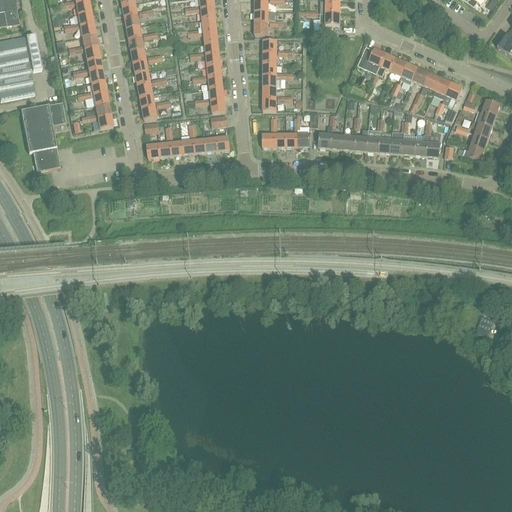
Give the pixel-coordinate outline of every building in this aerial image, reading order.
[(8,0),(1,2),(0,0),(0,30),(19,28),(14,0),(8,0)] [(120,0),(123,9),(135,7),(134,0),(120,0)] [(206,0),(200,1),(201,12),(214,11),(213,0),(206,0)] [(466,0),(464,4),(474,11),(478,5),(475,3),(477,0),(466,0)] [(255,3),(255,15),(268,15),(268,3),(255,3)] [(76,9),(78,18),(91,15),(88,4),(76,6),(76,9)] [(320,4),(319,16),(339,16),(340,4),(320,4)] [(123,9),(125,20),(138,18),(135,7),(123,9)] [(215,22),(214,11),(201,12),(202,24),(215,22)] [(78,18),(79,26),(80,29),(93,26),(91,15),(78,18)] [(255,15),(255,26),(268,26),(268,15),(255,15)] [(332,40),(332,28),(339,29),(339,16),(319,16),(319,34),(313,33),(313,40),(332,40)] [(140,29),(138,18),(125,20),(127,32),(140,29)] [(217,34),(215,22),(202,24),(204,35),(217,34)] [(80,32),(82,40),(95,38),(93,26),(80,29),(80,32)] [(255,26),(255,38),(268,38),(268,26),(255,26)] [(142,41),(140,29),(127,32),(129,43),(142,41)] [(204,35),(205,47),(218,45),(217,34),(204,35)] [(511,60),(511,36),(508,41),(505,39),(502,44),(500,43),(496,48),(498,50),(497,50),(511,60)] [(35,37),(0,44),(0,102),(0,104),(35,97),(31,74),(42,72),(35,37)] [(82,40),(84,49),(84,52),(97,49),(95,38),(82,40)] [(129,43),(131,54),(144,52),(142,41),(129,43)] [(263,44),(263,56),(276,56),(276,44),(263,44)] [(205,47),(206,58),(219,57),(218,45),(205,47)] [(85,55),(86,63),(99,60),(97,49),(84,52),(85,55)] [(65,58),(77,56),(76,50),(68,52),(64,53),(65,58)] [(131,54),(133,66),(146,63),(144,52),(131,54)] [(369,64),(379,69),(385,57),(374,52),(369,64)] [(207,64),(207,70),(220,68),(219,57),(206,58),(204,58),(204,55),(197,56),(198,62),(201,62),(202,64),(207,64)] [(263,56),(263,67),(276,67),(276,56),(263,56)] [(396,62),(385,57),(379,69),(376,77),(374,76),(371,81),(377,83),(379,78),(382,79),(385,72),(391,74),(396,62)] [(86,63),(88,71),(88,74),(102,72),(99,60),(86,63)] [(391,74),(401,79),(407,67),(396,62),(391,74)] [(133,66),(136,77),(148,75),(146,63),(133,66)] [(263,67),(263,79),(276,79),(276,67),(263,67)] [(411,88),(413,84),(418,72),(407,67),(401,79),(402,79),(400,83),(411,88)] [(207,70),(209,81),(222,80),(220,68),(207,70)] [(89,77),(91,86),(104,83),(102,72),(88,74),(89,77)] [(413,84),(423,89),(424,89),(429,76),(418,72),(413,84)] [(136,77),(138,88),(151,86),(148,75),(136,77)] [(429,91),(435,94),(440,81),(429,76),(424,89),(423,89),(420,96),(418,95),(416,100),(421,103),(424,98),(425,99),(429,91)] [(263,79),(263,90),(276,90),(276,79),(263,79)] [(209,81),(210,92),(223,91),(222,80),(209,81)] [(435,94),(445,99),(451,86),(440,81),(435,94)] [(91,86),(92,94),(93,97),(106,94),(104,83),(91,86)] [(138,88),(140,100),(153,97),(151,86),(138,88)] [(462,91),(451,86),(445,99),(457,104),(462,91)] [(263,90),(263,102),(276,102),(276,90),(263,90)] [(210,92),(211,104),(224,103),(223,91),(210,92)] [(93,100),(95,108),(108,106),(106,94),(93,97),(93,100)] [(470,95),(466,103),(471,106),(475,97),(470,95)] [(140,100),(142,111),(155,108),(153,97),(140,100)] [(419,109),(421,103),(416,100),(410,113),(413,115),(415,111),(416,111),(418,108),(419,109)] [(263,102),(263,114),(276,114),(276,102),(263,102)] [(225,115),(224,103),(211,104),(212,116),(225,115)] [(487,103),(483,115),(495,119),(499,108),(487,103)] [(56,150),(54,135),(52,129),(66,126),(62,105),(20,113),(29,156),(33,155),(36,175),(60,170),(56,150)] [(95,108),(97,117),(97,120),(110,117),(108,106),(95,108)] [(157,121),(155,108),(142,111),(144,123),(157,121)] [(452,125),(457,115),(450,112),(445,123),(452,125)] [(483,115),(479,126),(492,130),(495,119),(483,115)] [(99,132),(113,129),(110,117),(97,120),(99,132)] [(89,124),(88,118),(81,119),(82,123),(79,123),(80,126),(89,124)] [(226,118),(210,120),(212,131),(227,129),(226,118)] [(318,119),(312,119),(310,119),(310,130),(318,130),(318,119)] [(472,129),(477,131),(475,137),(488,142),(492,130),(479,126),(474,124),(472,129)] [(145,137),(159,136),(158,125),(144,127),(145,137)] [(67,133),(66,126),(52,129),(54,135),(67,133)] [(351,140),(343,139),(342,153),(354,154),(355,140),(356,132),(359,133),(360,126),(354,126),(353,131),(351,131),(351,140)] [(295,137),(286,137),(286,150),(297,150),(297,137),(300,137),(300,127),(294,127),(295,137)] [(366,155),(378,156),(379,142),(380,134),(383,134),(384,128),(377,127),(377,134),(368,133),(366,155)] [(401,136),(392,135),(390,157),(402,158),(404,136),(407,136),(407,130),(402,130),(401,136)] [(354,154),(366,155),(368,133),(363,132),(362,141),(355,140),(354,154)] [(423,137),(423,146),(416,145),(415,159),(426,160),(428,143),(427,143),(428,138),(431,138),(431,132),(425,132),(425,137),(423,137)] [(392,143),(379,142),(378,156),(390,157),(392,135),(392,143)] [(404,144),(404,136),(402,158),(415,159),(416,145),(404,144)] [(286,137),(277,138),(274,138),(275,151),(286,150),(286,137)] [(309,137),(300,137),(297,137),(297,150),(309,150),(309,137)] [(319,151),(330,152),(331,138),(320,137),(319,151)] [(475,137),(471,149),(484,153),(488,142),(475,137)] [(263,151),(275,151),(274,138),(262,138),(263,151)] [(330,152),(342,153),(343,139),(331,138),(330,152)] [(228,140),(216,141),(217,154),(229,153),(228,140)] [(216,141),(205,142),(206,155),(217,154),(216,141)] [(205,142),(193,144),(195,156),(206,155),(205,142)] [(438,161),(439,147),(439,144),(428,143),(426,160),(438,161)] [(193,144),(182,145),(183,158),(195,156),(193,144)] [(182,145),(170,146),(172,159),(183,158),(182,145)] [(170,146),(159,147),(160,160),(172,159),(170,146)] [(159,147),(147,149),(148,161),(160,160),(159,147)] [(465,152),(470,153),(467,160),(480,165),(484,153),(471,149),(467,147),(465,152)] [(453,150),(446,149),(444,161),(452,162),(453,150)] [(475,335),(487,340),(493,323),(482,318),(475,335)]
